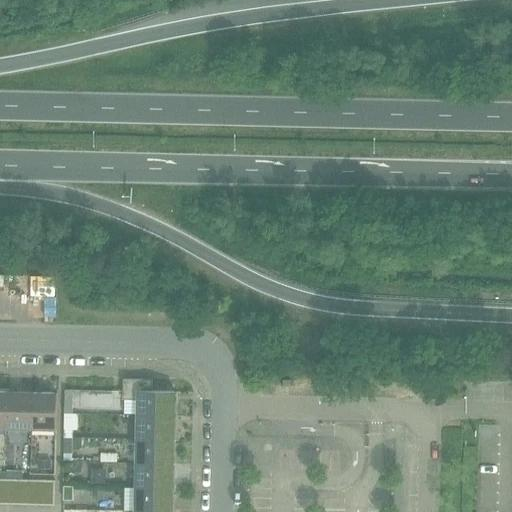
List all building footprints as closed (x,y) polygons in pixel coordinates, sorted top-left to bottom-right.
[(138,399),(138,416),(175,416),(176,392),(152,391),(153,379),(123,379),(123,399),(138,399)] [(65,390),(65,408),(65,414),(74,414),(74,390),(65,390)] [(0,429),(8,429),(9,392),(0,391),(0,429)] [(8,429),(32,430),(33,392),(9,392),(8,429)] [(33,392),(32,430),(56,431),(57,393),(33,392)] [(79,414),(74,414),(65,414),(64,438),(73,438),(73,430),(78,430),(79,414)] [(138,416),(137,440),(175,441),(175,416),(138,416)] [(81,438),(73,438),(64,438),(64,453),(73,454),(73,449),(98,450),(98,441),(81,440),(81,438)] [(137,440),(136,464),(174,464),(175,441),(137,440)] [(69,473),(81,473),(82,462),(70,462),(69,473)] [(136,464),(136,487),(174,488),(174,464),(136,464)] [(90,484),(107,485),(108,469),(91,469),(90,484)] [(6,479),(7,479),(18,480),(23,480),(23,471),(7,471),(6,479)] [(6,504),(18,505),(18,480),(7,479),(6,504)] [(18,505),(30,505),(30,480),(23,480),(18,480),(18,505)] [(30,505),(42,505),(42,480),(30,480),(30,505)] [(42,480),(42,505),(55,506),(55,480),(42,480)] [(136,487),(135,511),(164,511),(173,511),(174,488),(136,487)]
